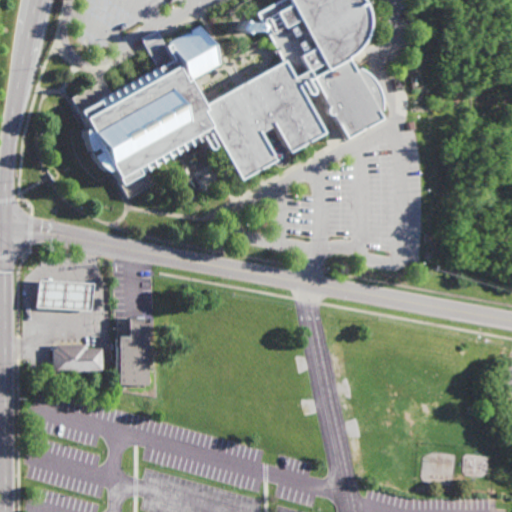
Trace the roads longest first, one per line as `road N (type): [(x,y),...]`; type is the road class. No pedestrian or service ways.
road 1 (residential): [(511,321),(0,225)]
road 2 (primary): [(5,511),(9,152),(37,0)]
